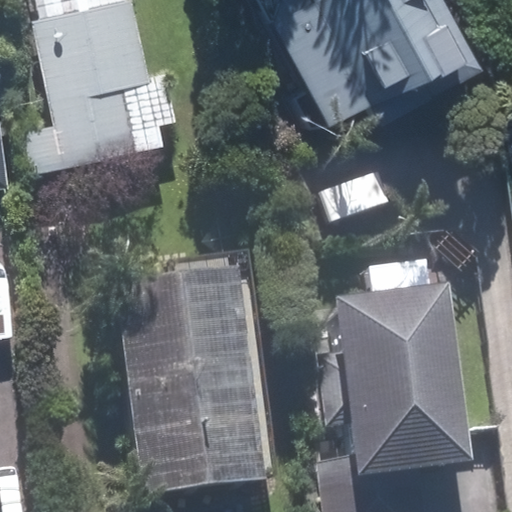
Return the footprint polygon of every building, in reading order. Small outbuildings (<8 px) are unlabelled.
[(40,0),(44,17),(36,20),(58,124),(24,131),(33,174),(167,145),(163,123),(178,119),(169,74),(155,77),(138,0),(137,0),(130,1),(129,0),(40,0)] [(263,0),(308,92),(299,96),(316,130),(379,100),(387,117),(487,68),(453,0),(263,0)] [(0,66),(0,187),(11,186),(5,135),(13,134),(5,66),(0,66)] [(246,281),(121,298),(150,511),(151,511),(275,494),(246,281)] [(429,282),(316,294),(338,494),(442,483),(432,388),(441,387),(429,282)]
